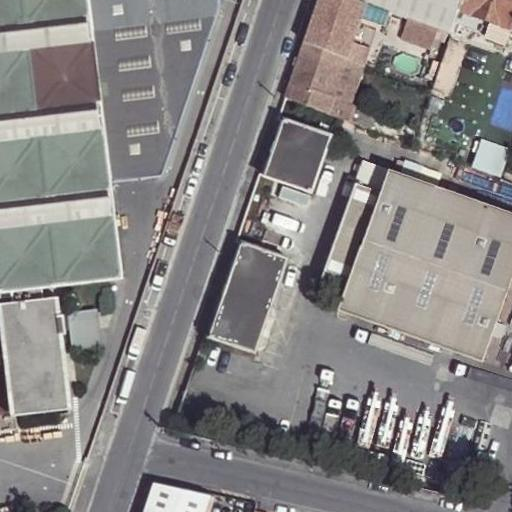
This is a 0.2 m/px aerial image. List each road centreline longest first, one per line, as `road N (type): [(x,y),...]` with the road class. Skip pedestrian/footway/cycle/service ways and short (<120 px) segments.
road 1 (residential): [(132,453),(284,0)]
road 2 (residential): [(132,453),(417,511)]
road 3 (unknown): [(351,339),(494,385),(511,403)]
road 4 (unknown): [(0,461),(54,473),(132,453)]
